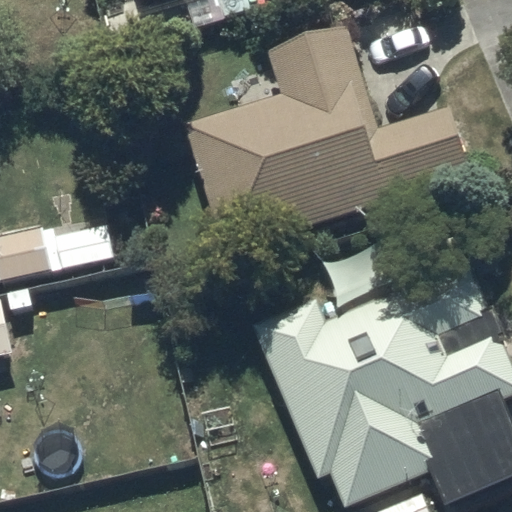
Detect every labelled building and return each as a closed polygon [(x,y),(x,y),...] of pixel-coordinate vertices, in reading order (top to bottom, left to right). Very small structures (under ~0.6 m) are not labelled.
[(139,0),(144,14),(188,0),(269,0),(272,9),(302,0),(139,0)] [(282,110),(187,139),(226,267),(382,220),(386,234),(477,207),(452,122),(380,144),(350,42),(269,67),(282,110)] [(0,295),(1,298),(54,286),(53,283),(115,269),(108,236),(54,248),(61,277),(52,279),(44,242),(0,252),(0,295)] [(254,340),(317,493),(333,486),(343,511),(370,511),(433,487),(442,511),(468,511),(511,494),(511,436),(502,413),(511,409),(511,371),(476,284),(418,307),(415,299),(327,335),(318,314),(254,340)] [(0,313),(0,368),(14,366),(2,314),(0,313)]
